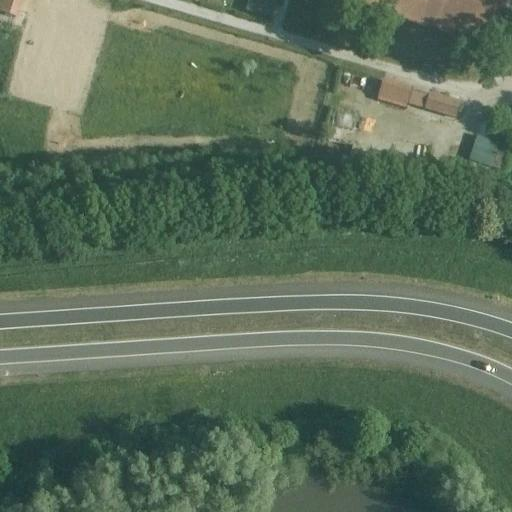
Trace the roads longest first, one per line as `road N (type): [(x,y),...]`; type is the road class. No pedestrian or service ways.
road 1 (motorway): [(0,358),(352,339),(450,354),(511,378)]
road 2 (motorway): [(511,330),(405,306),(305,303),(0,323)]
